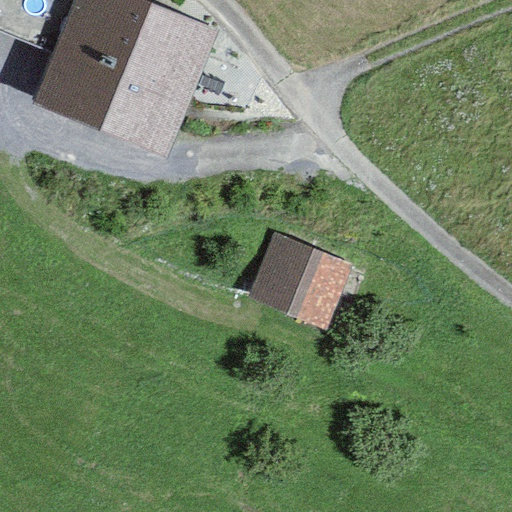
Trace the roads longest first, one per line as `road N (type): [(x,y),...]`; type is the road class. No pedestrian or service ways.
road 1 (track): [(297,89),(330,150),(511,292)]
road 2 (track): [(330,150),(88,180)]
road 3 (track): [(511,14),(297,89)]
road 4 (track): [(297,89),(214,0)]
